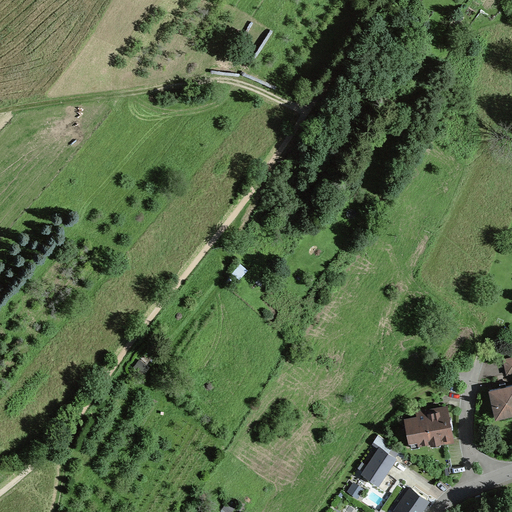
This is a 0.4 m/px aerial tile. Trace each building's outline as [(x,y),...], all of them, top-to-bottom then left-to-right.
[(149,367),(139,359),(133,367),(143,375),(149,367)] [(511,384),(490,390),(496,417),(511,413),(511,384)] [(419,416),(406,419),(411,442),(418,441),(418,442),(431,440),(432,443),(447,440),(453,439),(451,427),(449,427),(448,420),(449,420),(447,406),(424,411),(425,413),(419,414),(419,416)] [(378,434),(373,442),(380,447),(388,452),(393,444),(378,434)] [(447,440),(432,443),(437,469),(452,466),(447,440)] [(380,447),(363,473),(378,483),(395,457),(388,452),(380,447)] [(410,486),(394,510),(396,511),(420,511),(429,499),(410,486)]
